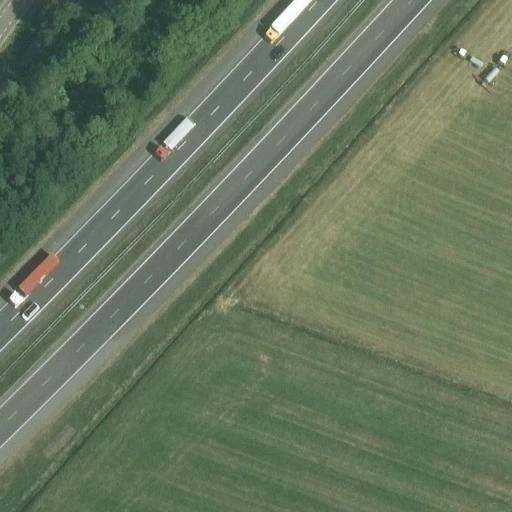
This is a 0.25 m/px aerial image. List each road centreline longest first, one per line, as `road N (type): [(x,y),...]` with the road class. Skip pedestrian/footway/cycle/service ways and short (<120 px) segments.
road 1 (motorway): [(0,427),(411,0)]
road 2 (motorway): [(317,0),(0,330)]
